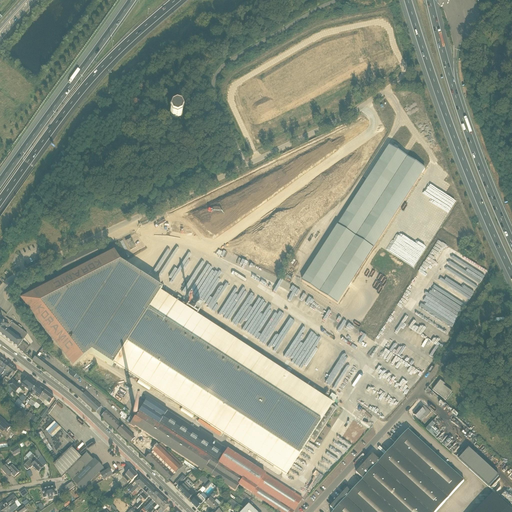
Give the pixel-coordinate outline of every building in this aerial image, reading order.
[(176,119),(181,117),(182,112),(180,108),(176,107),(171,109),(170,113),(172,118),(176,119)] [(415,185),(425,169),(390,146),(302,281),(338,304),(415,185)] [(126,241),(130,251),(136,248),(131,239),(126,241)] [(95,246),(55,266),(58,272),(58,271),(98,252),(95,246)] [(114,363),(286,475),(297,459),(309,440),(314,443),(327,423),(329,420),(330,421),(332,419),(330,418),(335,410),(336,411),(339,408),(332,404),(333,404),(194,314),(160,292),(162,289),(140,275),(140,276),(120,262),(114,251),(20,299),(73,366),(91,352),(112,366),(114,363)] [(193,288),(207,264),(203,262),(202,262),(200,263),(196,264),(188,277),(186,277),(186,275),(196,257),(191,254),(190,257),(186,256),(180,266),(180,268),(182,268),(177,276),(177,277),(175,280),(172,279),(172,281),(175,282),(177,282),(181,283),(183,278),(183,282),(182,286),(188,289),(189,287),(193,288)] [(473,272),(473,275),(449,262),(445,270),(462,279),(460,282),(452,278),(450,279),(451,285),(451,286),(450,290),(450,291),(448,291),(449,295),(451,297),(451,298),(454,300),(455,311),(452,316),(454,317),(455,321),(453,322),(454,328),(484,272),(473,266),(473,269),(477,272),(473,272)] [(204,285),(200,282),(193,293),(204,299),(217,278),(210,274),(204,285)] [(229,279),(214,303),(219,305),(233,282),(229,279)] [(265,306),(267,303),(250,293),(243,306),(243,308),(246,309),(244,313),(245,317),(242,317),(239,322),(232,323),(267,344),(274,342),(270,348),(279,353),(295,325),(294,321),(287,317),(278,332),(275,334),(272,325),(281,319),(282,320),(285,315),(272,307),(264,320),(265,324),(259,325),(258,323),(267,308),(265,306)] [(0,335),(24,353),(29,347),(22,342),(27,334),(12,323),(13,322),(11,321),(11,322),(5,317),(7,315),(6,315),(1,311),(0,313),(0,335)] [(338,318),(333,326),(343,332),(348,324),(338,318)] [(316,364),(329,343),(311,332),(305,342),(301,339),(307,329),(300,325),(282,356),(310,372),(313,368),(318,371),(321,367),(316,364)] [(428,340),(434,345),(432,347),(436,350),(439,348),(441,349),(443,346),(441,344),(442,342),(438,339),(437,340),(431,336),(429,338),(429,339),(428,340)] [(327,384),(338,391),(354,365),(349,362),(345,370),(342,368),(348,357),(341,352),(340,352),(336,349),(322,372),(329,376),(326,380),(329,381),(327,384)] [(66,387),(75,393),(80,398),(96,412),(101,407),(85,392),(82,390),(80,391),(36,356),(32,360),(66,387)] [(0,374),(3,370),(4,371),(9,365),(8,364),(5,361),(0,367),(1,369),(0,369),(0,374)] [(0,376),(0,379),(2,382),(13,368),(9,364),(9,365),(4,371),(0,376)] [(13,368),(2,382),(0,384),(0,391),(1,393),(6,387),(5,387),(7,385),(10,381),(13,377),(17,371),(13,368)] [(22,385),(31,392),(36,385),(27,378),(22,384),(23,384),(22,385)] [(13,390),(15,393),(16,392),(20,388),(13,380),(8,385),(8,386),(13,390)] [(445,384),(440,381),(433,390),(446,400),(452,392),(444,386),(445,384)] [(30,394),(31,395),(28,399),(31,401),(40,388),(36,385),(31,392),(30,394)] [(44,391),(40,388),(31,401),(35,404),(36,403),(44,391)] [(44,400),(48,394),(44,391),(36,403),(40,406),(42,403),(43,403),(44,401),(44,400)] [(44,401),(43,403),(48,407),(49,405),(54,398),(48,394),(44,400),(44,401)] [(280,511),(293,511),(302,499),(277,482),(147,399),(130,425),(134,428),(135,427),(142,431),(147,435),(199,468),(198,470),(203,472),(203,471),(235,492),(239,485),(280,511)] [(419,420),(423,415),(427,418),(431,413),(424,406),(422,408),(419,406),(417,409),(417,410),(413,414),(419,420)] [(130,434),(122,426),(111,416),(106,411),(101,417),(110,425),(117,432),(125,439),(130,434)] [(0,426),(4,430),(5,429),(7,431),(10,428),(8,426),(9,425),(0,417),(0,426)] [(55,421),(46,430),(52,437),(61,428),(55,421)] [(434,427),(432,428),(432,427),(435,424),(433,422),(429,427),(428,427),(426,429),(435,438),(440,433),(434,427)] [(511,511),(493,494),(475,511),(435,511),(464,481),(408,430),(380,461),(373,454),(366,462),(365,462),(364,462),(363,464),(363,465),(363,466),(356,473),(363,480),(351,493),(347,489),(331,508),(335,511),(334,511),(511,511)] [(39,434),(47,452),(51,450),(43,432),(39,434)] [(342,445),(348,451),(352,446),(345,441),(342,445)] [(159,445),(146,459),(168,481),(183,465),(166,449),(159,445)] [(21,451),(18,447),(11,451),(14,455),(21,451)] [(58,455),(60,458),(53,464),(62,477),(67,473),(82,458),(71,447),(65,453),(63,451),(58,455)] [(469,449),(459,460),(489,487),(499,476),(469,449)] [(67,473),(72,480),(82,471),(93,460),(86,453),(82,458),(67,473)] [(28,459),(29,460),(23,466),(27,470),(29,468),(30,469),(32,466),(38,472),(43,467),(36,460),(37,459),(33,454),(28,459)] [(1,469),(6,474),(9,477),(11,475),(14,477),(19,472),(12,465),(13,464),(9,459),(5,463),(6,464),(1,469)] [(104,480),(112,476),(109,470),(106,472),(94,460),(93,460),(82,471),(72,480),(82,493),(96,485),(93,482),(101,475),(104,480)] [(132,482),(137,476),(131,470),(123,478),(128,482),(130,480),(132,482)] [(129,488),(130,489),(132,488),(133,489),(130,492),(132,494),(144,481),(140,477),(129,488)] [(212,484),(208,480),(204,484),(205,484),(202,487),(206,490),(212,484)] [(142,491),(148,485),(144,481),(132,494),(134,496),(141,489),(142,491)] [(71,482),(62,489),(65,494),(74,487),(71,482)] [(183,485),(180,482),(177,486),(180,488),(178,489),(177,490),(182,494),(184,491),(186,493),(189,491),(188,491),(191,488),(185,482),(183,485)] [(139,495),(140,496),(139,498),(141,500),(142,499),(152,489),(148,485),(142,491),(140,493),(139,495)] [(49,501),(53,500),(52,497),(57,496),(55,487),(42,490),(43,498),(48,497),(49,501)] [(182,494),(188,500),(193,495),(195,492),(191,488),(188,491),(189,491),(186,493),(184,491),(182,494)] [(142,499),(145,501),(149,497),(150,498),(156,493),(152,489),(142,499)] [(156,493),(150,498),(150,499),(152,501),(145,508),(144,508),(140,511),(146,511),(147,511),(160,497),(156,493)] [(205,500),(207,497),(203,493),(201,495),(199,494),(191,503),(197,509),(205,500)] [(0,511),(1,511),(14,503),(17,500),(13,495),(10,498),(10,499),(5,503),(4,501),(0,504),(0,511)] [(154,509),(156,511),(159,507),(165,501),(160,497),(147,511),(151,511),(154,510),(154,509)] [(220,504),(218,502),(216,500),(214,501),(210,498),(205,503),(214,511),(217,508),(219,506),(220,504)] [(227,506),(235,511),(239,505),(232,500),(227,506)] [(156,511),(163,511),(164,511),(169,507),(169,505),(165,501),(159,507),(156,511)] [(1,511),(9,511),(11,511),(12,511),(18,508),(14,503),(1,511)]
